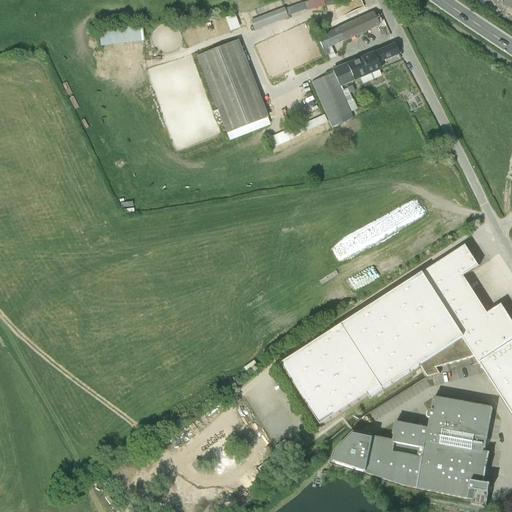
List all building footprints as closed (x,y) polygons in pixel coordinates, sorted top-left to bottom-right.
[(288,16),(325,6),(323,0),(312,0),(286,7),(288,16)] [(283,9),(251,21),(254,30),(286,18),(283,9)] [(235,14),(225,17),(230,31),(240,28),(235,14)] [(379,26),(373,14),(336,30),(342,42),(379,26)] [(144,55),(143,25),(111,26),(112,43),(133,43),(133,55),(144,55)] [(342,42),(336,30),(317,39),(323,51),(329,48),(342,42)] [(213,37),(200,41),(201,47),(215,43),(213,37)] [(237,42),(197,57),(229,141),(269,126),(237,42)] [(394,45),(373,54),(378,64),(399,55),(394,45)] [(333,57),(329,48),(323,51),(327,60),(333,57)] [(373,54),(360,59),(366,75),(360,78),(363,83),(380,76),(378,70),(380,69),(378,64),(373,54)] [(360,59),(332,71),(339,87),(360,78),(366,75),(360,59)] [(332,74),(311,83),(328,122),(349,113),(332,74)] [(324,117),(296,129),(299,136),(326,123),(324,117)] [(295,128),(272,138),(277,147),(299,137),(299,136),(296,129),(295,128)] [(479,364),(511,343),(511,322),(501,306),(487,315),(463,277),(479,267),(466,247),(423,274),(281,365),(320,426),(368,395),(370,398),(420,366),(427,378),(440,374),(436,368),(474,357),(479,364)] [(511,343),(479,364),(479,365),(480,365),(511,415),(511,343)] [(335,452),(332,462),(404,486),(472,500),(472,505),(486,507),(490,485),(484,484),(485,477),(492,479),(493,470),(486,469),(490,453),(483,453),(483,449),(485,449),(492,409),(434,398),(428,429),(395,423),(393,436),(394,436),(393,442),(389,441),(388,441),(374,438),(353,433),(335,452)]
